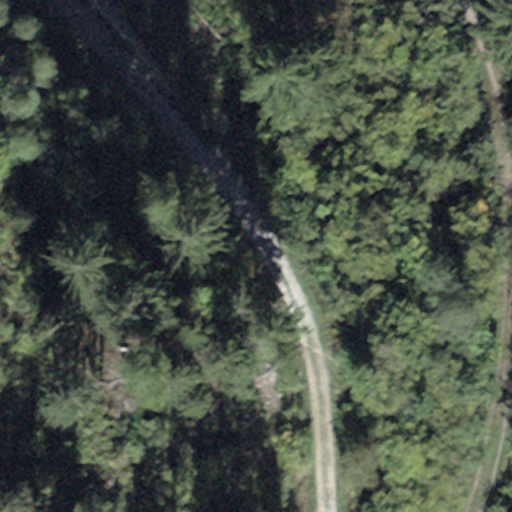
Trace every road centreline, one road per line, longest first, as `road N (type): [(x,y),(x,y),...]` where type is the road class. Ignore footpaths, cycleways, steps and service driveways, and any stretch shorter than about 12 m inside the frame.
road 1 (track): [(77,0),(213,141),(296,259),(339,388),(340,511)]
road 2 (track): [(511,124),(472,0)]
